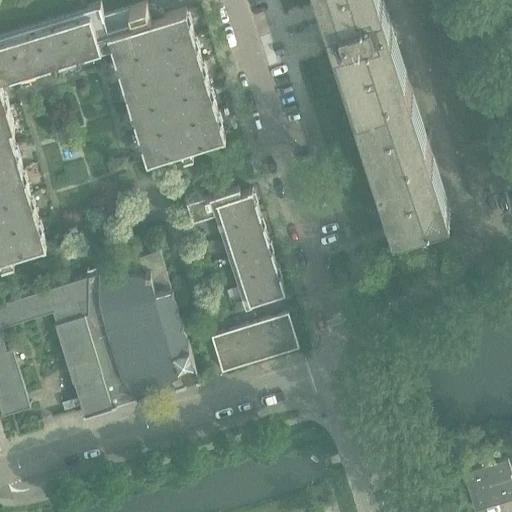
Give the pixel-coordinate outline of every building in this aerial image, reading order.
[(0,256),(0,257),(3,265),(15,261),(12,253),(46,242),(11,127),(15,126),(0,77),(0,76),(101,46),(98,36),(109,33),(148,158),(182,148),(184,156),(194,153),(191,145),(226,134),(186,7),(164,14),(163,10),(153,5),(149,6),(146,0),(145,0),(105,13),(103,8),(101,1),(88,5),(0,32),(0,256)] [(321,0),(327,17),(330,27),(333,35),(394,225),(400,223),(400,224),(450,207),(433,153),(383,0),(321,0)] [(432,0),(422,0),(412,4),(415,14),(435,7),(432,0)] [(455,1),(435,7),(438,18),(458,11),(455,1)] [(415,14),(418,24),(438,18),(435,7),(415,14)] [(438,18),(442,28),(462,22),(458,11),(438,18)] [(438,18),(418,24),(422,35),(442,28),(438,18)] [(442,28),(445,38),(465,32),(462,22),(442,28)] [(442,28),(422,35),(425,45),(445,38),(442,28)] [(445,38),(448,49),(468,42),(465,32),(445,38)] [(425,45),(428,55),(448,49),(445,38),(425,45)] [(468,42),(448,49),(452,59),(472,53),(468,42)] [(428,55),(431,66),(452,59),(448,49),(428,55)] [(452,59),(455,69),(475,63),(472,53),(452,59)] [(431,66),(435,76),(455,69),(452,59),(431,66)] [(455,69),(458,80),(478,73),(475,63),(455,69)] [(435,76),(438,86),(458,80),(455,69),(435,76)] [(458,80),(462,90),(482,83),(478,73),(458,80)] [(438,86),(441,97),(462,90),(458,80),(438,86)] [(482,83),(462,90),(465,100),(485,94),(482,83)] [(441,97),(445,107),(465,100),(462,90),(441,97)] [(465,100),(468,111),(488,104),(485,94),(465,100)] [(465,100),(445,107),(448,117),(468,111),(465,100)] [(468,111),(472,121),(492,114),(488,104),(468,111)] [(448,117),(451,127),(472,121),(468,111),(448,117)] [(472,121),(475,131),(495,125),(492,114),(472,121)] [(451,127),(455,138),(475,131),(472,121),(451,127)] [(475,131),(478,142),(498,135),(495,125),(475,131)] [(475,131),(455,138),(458,148),(478,142),(475,131)] [(478,142),(482,152),(502,145),(498,135),(478,142)] [(478,142),(458,148),(461,158),(482,152),(478,142)] [(482,152),(485,162),(505,156),(502,145),(482,152)] [(461,158),(465,169),(485,162),(482,152),(461,158)] [(485,162),(488,173),(508,166),(505,156),(485,162)] [(465,169),(468,179),(488,173),(485,162),(465,169)] [(508,166),(488,173),(491,183),(511,176),(508,166)] [(468,179),(471,189),(491,183),(488,173),(468,179)] [(511,187),(511,177),(511,176),(491,183),(495,193),(511,187)] [(491,183),(471,189),(475,200),(495,193),(491,183)] [(216,214),(220,228),(228,253),(236,278),(246,308),(251,306),(250,302),(286,290),(280,274),(277,275),(274,266),(277,265),(272,249),(269,250),(266,241),(269,240),(264,224),(261,225),(258,216),(261,215),(256,199),(253,200),(250,191),(253,190),(252,187),(249,188),(249,190),(241,192),(240,187),(240,186),(240,185),(187,202),(193,221),(216,214)] [(0,402),(3,413),(31,404),(13,346),(7,348),(0,326),(54,309),(57,320),(56,321),(74,379),(75,379),(85,411),(84,411),(84,413),(117,403),(117,402),(138,396),(170,375),(177,385),(176,386),(176,389),(186,386),(186,384),(196,381),(197,382),(201,381),(189,341),(190,341),(189,338),(187,338),(186,331),(183,325),(184,324),(183,321),(182,321),(181,314),(178,308),(179,307),(178,304),(177,305),(176,298),(173,291),(174,290),(173,288),(172,288),(160,248),(132,256),(132,271),(100,271),(98,272),(96,267),(99,266),(98,265),(87,268),(87,270),(90,269),(91,274),(0,301),(0,402)] [(289,310),(263,318),(274,353),(300,345),(289,310)] [(263,318),(238,326),(248,361),(274,353),(263,318)] [(238,326),(212,334),(223,369),(248,361),(238,326)] [(77,396),(62,400),(64,408),(79,403),(77,396)] [(511,467),(508,456),(464,470),(476,508),(511,496),(511,475),(511,471),(511,470),(511,467)]
